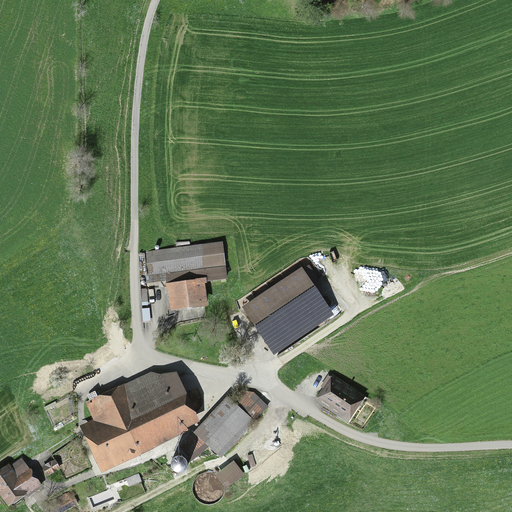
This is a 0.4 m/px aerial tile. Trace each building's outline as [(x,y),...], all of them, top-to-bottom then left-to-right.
[(221,244),(139,253),(140,275),(204,269),(204,271),(206,283),(226,280),(221,244)] [(325,313),(312,293),(319,289),(307,270),(245,310),(269,348),(325,313)] [(169,288),(172,307),(201,303),(199,285),(206,284),(206,283),(204,271),(167,276),(168,288),(169,288)] [(149,375),(88,404),(99,426),(89,431),(103,462),(180,426),(158,376),(149,375)] [(330,379),(318,397),(351,418),(363,400),(330,379)] [(225,399),(195,431),(221,455),(264,409),(250,394),(239,393),(225,399)] [(192,417),(181,394),(173,397),(184,421),(192,417)] [(0,488),(13,507),(41,487),(22,460),(0,475),(0,488)] [(47,475),(60,468),(55,460),(43,468),(47,475)] [(144,479),(147,485),(158,480),(155,474),(144,479)] [(69,493),(43,505),(45,511),(62,511),(79,504),(76,498),(72,500),(69,493)]
